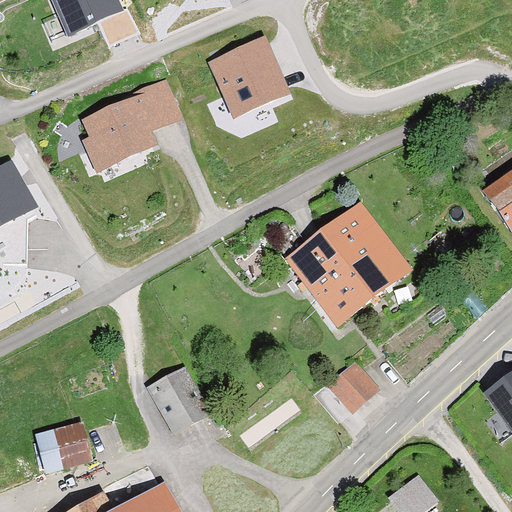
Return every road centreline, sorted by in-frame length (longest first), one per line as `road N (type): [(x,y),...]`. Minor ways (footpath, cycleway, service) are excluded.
road 1 (residential): [(0,350),(352,159),(511,99)]
road 2 (secondary): [(511,322),(307,511)]
road 3 (track): [(412,407),(499,511)]
